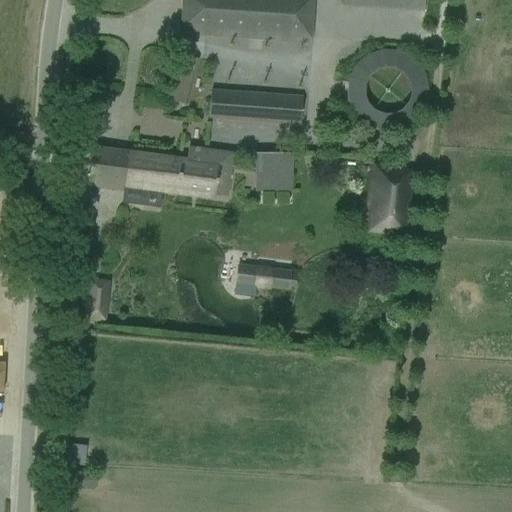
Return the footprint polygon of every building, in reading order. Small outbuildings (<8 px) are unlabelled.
[(314,0),(184,0),(182,34),(311,44),(314,0)] [(398,129),(411,123),(421,113),(428,100),(429,86),(426,72),(418,60),(406,52),(392,48),(379,48),(367,53),(357,61),(350,72),(346,84),(347,98),(352,110),(360,120),(371,127),(384,130),(398,129)] [(302,103),(211,96),(210,116),(301,123),(302,103)] [(89,186),(230,203),(236,151),(187,145),(186,155),(94,144),(89,186)] [(292,152),(256,152),(255,192),(292,192),(292,152)] [(415,166),(370,162),(365,233),(410,236),(415,166)] [(293,269),(237,263),(234,284),(290,290),(293,269)] [(85,278),(80,322),(105,325),(110,281),(85,278)] [(79,466),(100,468),(101,446),(81,445),(79,466)]
